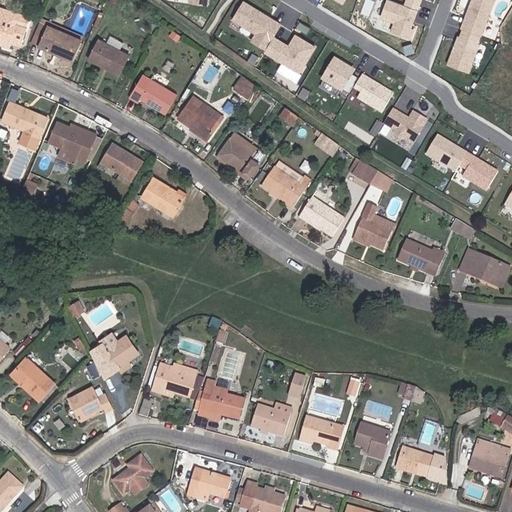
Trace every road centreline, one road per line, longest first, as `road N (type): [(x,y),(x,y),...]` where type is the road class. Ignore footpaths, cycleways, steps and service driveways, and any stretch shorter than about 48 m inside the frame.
road 1 (unclassified): [(0,70),(121,117),(319,258),(413,296),(511,315)]
road 2 (unclassified): [(69,486),(127,438),(163,431),(465,511)]
road 3 (unknown): [(425,178),(329,126),(151,0)]
road 4 (residential): [(417,73),(294,0)]
road 5 (residential): [(511,148),(456,114),(443,91),(417,73)]
